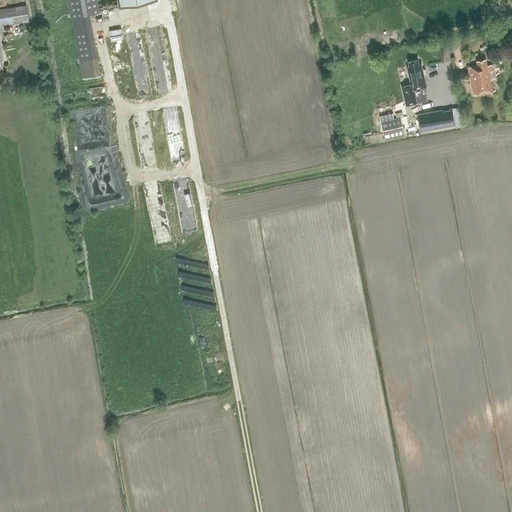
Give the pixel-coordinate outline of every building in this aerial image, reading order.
[(101,76),(97,58),(90,14),(99,12),(96,0),(68,0),(83,79),(101,76)] [(117,0),(119,8),(157,1),(156,0),(117,0)] [(26,5),(0,9),(0,26),(1,26),(1,23),(8,21),(9,25),(29,21),(26,5)] [(127,34),(141,100),(156,97),(154,89),(159,88),(160,93),(173,90),(172,85),(156,88),(144,30),(127,34)] [(418,59),(408,62),(409,66),(407,67),(411,84),(402,86),(407,105),(418,103),(414,89),(426,86),(421,64),(419,64),(418,59)] [(491,70),(493,70),(491,65),(487,66),(486,59),(477,61),(478,66),(469,68),(471,77),(470,78),(474,95),(495,90),(491,70)] [(466,72),(457,74),(459,81),(467,80),(466,72)] [(455,125),(452,109),(450,109),(451,110),(442,112),(442,110),(418,115),(421,131),(455,125)] [(403,129),(383,134),(385,141),(404,137),(403,129)] [(159,244),(172,243),(172,235),(159,236),(159,244)] [(204,303),(208,302),(208,289),(195,289),(196,311),(205,310),(204,303)]
